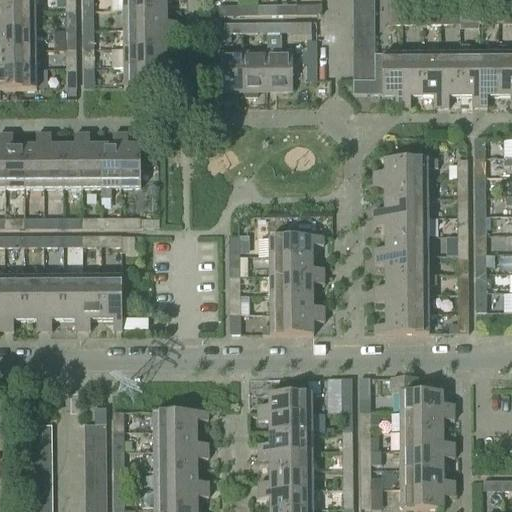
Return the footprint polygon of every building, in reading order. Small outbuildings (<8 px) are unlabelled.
[(35,0),(0,0),(0,14),(35,14),(35,0)] [(74,0),(64,0),(64,9),(75,9),(74,0)] [(92,0),(81,0),(82,9),(92,9),(92,0)] [(176,0),(122,0),(123,13),(166,13),(166,2),(177,2),(176,0)] [(352,5),(352,17),(374,17),(374,5),(352,5)] [(257,8),(243,9),(243,19),(257,19),(257,8)] [(271,8),(257,8),(257,19),(271,19),(271,8)] [(295,8),(282,8),(282,19),(296,18),(295,8)] [(316,8),(295,8),(296,18),(316,18),(316,8)] [(232,9),(217,9),(217,19),(232,19),(232,9)] [(166,13),(123,13),(123,33),(177,32),(177,24),(166,25),(166,13)] [(0,33),(36,33),(35,14),(0,14),(0,33)] [(511,16),(502,17),(502,27),(511,26),(511,16)] [(374,17),(352,17),(352,28),(374,27),(374,17)] [(401,17),(387,17),(387,28),(401,28),(401,17)] [(415,17),(401,17),(401,28),(415,28),(415,17)] [(440,17),(425,17),(425,28),(440,28),(440,17)] [(440,17),(440,28),(453,27),(453,17),(440,17)] [(464,17),(464,27),(479,27),(479,17),(464,17)] [(479,17),(479,27),(492,27),(492,17),(479,17)] [(92,19),(82,19),(82,33),(92,33),(92,19)] [(75,20),(64,20),(65,33),(75,33),(75,20)] [(229,26),(217,27),(217,37),(229,37),(229,26)] [(254,26),(241,26),(242,37),(254,37),(254,26)] [(291,36),(291,26),(280,26),(279,26),(279,36),(291,36)] [(374,27),(352,28),(352,38),(374,38),(374,27)] [(177,32),(123,33),(123,51),(167,51),(167,40),(177,40),(177,32)] [(36,33),(0,33),(0,52),(36,52),(36,33)] [(75,33),(65,33),(65,47),(75,47),(75,33)] [(92,33),(82,33),(82,47),(93,47),(92,33)] [(291,94),(291,54),(280,55),(279,38),(266,38),(266,55),(266,95),(291,94)] [(374,38),(352,38),(352,49),(374,49),(374,38)] [(307,54),(316,54),(316,45),(310,45),(307,45),(307,54)] [(352,49),(352,60),(374,60),(374,57),(374,49),(352,49)] [(167,51),(123,51),(123,71),(178,70),(178,63),(167,63),(167,51)] [(0,71),(36,71),(36,52),(0,52),(0,71)] [(242,55),(217,55),(217,95),(242,95),(242,55)] [(266,55),(242,55),(242,95),(244,95),(244,100),(256,100),(256,95),(266,95),(266,55)] [(511,56),(498,57),(498,100),(509,100),(509,111),(511,110),(511,56)] [(374,83),(352,83),(352,98),(381,98),(381,101),(394,101),(394,112),(402,112),(402,57),(374,57),(374,60),(374,71),(374,83)] [(421,57),(402,57),(402,112),(409,111),(409,101),(421,101),(421,57)] [(440,57),(421,57),(421,101),(432,101),(432,111),(440,111),(440,57)] [(459,57),(440,57),(440,111),(448,111),(448,100),(460,100),(459,57)] [(479,57),(459,57),(460,100),(471,100),(471,111),(479,111),(479,57)] [(498,57),(479,57),(479,111),(486,111),(486,100),(498,100),(498,57)] [(75,58),(65,58),(65,72),(75,72),(75,58)] [(93,58),(82,58),(83,71),(93,71),(93,58)] [(374,60),(352,60),(352,71),(374,71),(374,60)] [(178,70),(123,71),(124,91),(167,91),(167,78),(178,78),(178,70)] [(36,71),(0,71),(0,92),(36,92),(36,71)] [(93,71),(83,71),(83,86),(93,86),(93,71)] [(374,71),(352,71),(352,83),(374,83),(374,71)] [(75,72),(65,72),(65,86),(76,86),(75,72)] [(5,137),(5,192),(24,192),(24,148),(13,148),(12,137),(5,137)] [(24,148),(24,192),(43,192),(44,137),(35,137),(35,148),(24,148)] [(44,137),(43,192),(63,192),(63,148),(51,148),(51,137),(44,137)] [(63,148),(63,192),(82,192),(82,137),(74,137),(74,148),(63,148)] [(82,137),(82,192),(101,192),(101,148),(90,148),(90,137),(82,137)] [(101,192),(101,201),(111,201),(110,192),(120,192),(120,137),(112,137),(112,148),(101,148),(101,192)] [(127,137),(120,137),(120,192),(140,192),(140,148),(127,148),(127,137)] [(473,142),(473,156),(484,156),(483,142),(473,142)] [(143,156),(143,168),(155,168),(155,156),(143,156)] [(373,175),(373,183),(427,182),(427,171),(436,171),(436,162),(427,162),(384,162),(384,175),(373,175)] [(484,167),(473,168),(473,181),(484,181),(484,167)] [(466,168),(455,169),(455,182),(466,182),(466,168)] [(484,181),(473,181),(474,196),(484,195),(484,181)] [(373,183),(373,191),(384,191),(384,202),(427,202),(427,182),(373,183)] [(466,182),(455,182),(456,196),(466,196),(466,182)] [(384,213),(373,213),(373,221),(427,221),(427,202),(384,202),(384,213)] [(484,206),(474,206),(474,220),(484,219),(484,206)] [(466,207),(456,207),(456,221),(466,221),(466,207)] [(484,219),(474,220),(474,234),(484,234),(484,219)] [(427,221),(373,221),(373,229),(384,229),(384,240),(427,240),(427,221)] [(466,221),(456,221),(456,235),(467,235),(466,221)] [(4,222),(4,232),(18,232),(18,222),(4,222)] [(28,222),(28,232),(42,232),(43,222),(28,222)] [(43,222),(42,232),(56,232),(56,222),(43,222)] [(82,222),(67,222),(67,232),(82,232),(82,222)] [(95,222),(82,222),(82,232),(95,232),(95,222)] [(120,222),(106,222),(106,232),(121,232),(120,222)] [(133,222),(120,222),(121,232),(133,232),(133,222)] [(18,239),(4,239),(4,250),(18,250),(18,239)] [(43,239),(29,239),(29,250),(43,250),(43,239)] [(56,239),(43,239),(43,250),(56,250),(56,239)] [(68,239),(67,250),(82,250),(82,239),(68,239)] [(95,239),(82,239),(82,250),(96,250),(95,239)] [(121,239),(107,239),(107,250),(121,250),(121,239)] [(322,240),(268,240),(268,260),(312,260),(311,249),(322,249),(322,240)] [(384,252),(373,252),(373,260),(428,259),(427,240),(384,240),(384,252)] [(239,241),(228,241),(228,255),(239,255),(239,241)] [(484,244),(474,244),(474,258),(484,258),(484,244)] [(467,246),(456,246),(456,259),(467,259),(467,246)] [(484,258),(474,258),(474,272),(484,272),(484,258)] [(428,259),(373,260),(373,267),(384,267),(384,279),(428,278),(428,259)] [(467,259),(456,259),(456,274),(467,274),(467,259)] [(312,260),(268,260),(268,279),(322,279),(322,272),(312,272),(312,260)] [(239,266),(228,266),(228,280),(239,280),(239,266)] [(54,280),(43,280),(44,335),(52,334),(52,323),(62,324),(63,274),(54,275),(54,280)] [(63,274),(62,324),(74,324),(74,334),(82,334),(82,280),(70,280),(70,274),(63,274)] [(384,290),(373,290),(373,298),(428,298),(428,286),(436,286),(436,278),(428,278),(384,279),(384,290)] [(82,280),(82,334),(90,334),(90,323),(101,323),(101,279),(82,280)] [(101,279),(101,323),(113,323),(113,334),(122,334),(121,279),(101,279)] [(322,279),(268,279),(268,299),(312,299),(312,287),(323,287),(322,279)] [(24,280),(5,280),(5,335),(13,335),(13,324),(24,324),(24,280)] [(43,280),(24,280),(24,324),(36,324),(36,335),(44,335),(43,280)] [(239,280),(228,280),(228,294),(239,294),(239,280)] [(485,283),(474,283),(475,297),(485,297),(485,283)] [(467,284),(456,284),(457,298),(467,298),(467,284)] [(485,297),(475,297),(475,310),(485,310),(485,297)] [(373,298),(373,306),(385,306),(385,317),(428,317),(428,298),(373,298)] [(467,298),(457,298),(457,312),(467,312),(467,298)] [(312,299),(268,299),(268,318),(323,318),(323,310),(312,310),(312,299)] [(239,305),(228,305),(228,318),(239,318),(239,305)] [(385,328),(373,328),(373,337),(428,337),(428,317),(385,317),(385,328)] [(239,318),(228,318),(229,333),(239,332),(239,318)] [(268,329),(261,329),(261,338),(312,338),(312,326),(323,326),(323,318),(268,318),(268,329)] [(468,323),(457,323),(457,337),(468,337),(468,323)] [(340,382),(341,397),(352,397),(352,382),(340,382)] [(416,382),(389,382),(390,397),(399,397),(399,417),(453,416),(453,408),(442,408),(442,396),(416,396),(416,382)] [(268,410),(257,410),(257,418),(311,417),(311,397),(268,397),(268,410)] [(352,403),(341,404),(341,417),(352,417),(352,403)] [(370,403),(359,403),(359,417),(370,417),(370,403)] [(106,412),(94,412),(94,428),(106,429),(106,412)] [(123,416),(112,416),(112,430),(123,430),(123,416)] [(207,416),(152,416),(153,436),(196,436),(196,424),(207,424),(207,416)] [(453,416),(399,417),(399,436),(442,435),(442,423),(453,423),(453,416)] [(311,417),(257,418),(257,426),(268,426),(268,437),(312,437),(311,417)] [(352,417),(341,417),(341,431),(352,431),(352,417)] [(370,417),(359,417),(359,431),(370,431),(370,417)] [(94,428),(84,429),(84,441),(106,441),(106,429),(94,428)] [(50,429),(29,429),(29,441),(50,441),(50,429)] [(442,435),(399,436),(399,455),(454,454),(454,446),(442,447),(442,435)] [(196,436),(153,436),(153,455),(208,455),(207,447),(196,447),(196,436)] [(268,448),(257,449),(257,456),(312,456),(312,437),(268,437),(268,448)] [(50,441),(29,441),(29,452),(51,451),(50,441)] [(106,441),(84,441),(84,452),(106,452),(106,441)] [(352,441),(341,442),(341,455),(352,455),(352,441)] [(371,441),(359,441),(359,455),(371,455),(371,441)] [(123,442),(112,442),(113,456),(123,455),(123,442)] [(51,451),(29,452),(29,462),(51,462),(51,451)] [(106,452),(84,452),(84,463),(106,463),(106,452)] [(454,454),(399,455),(399,474),(442,473),(442,462),(454,461),(454,454)] [(123,455),(113,456),(113,470),(123,469),(123,455)] [(208,455),(153,455),(153,474),(196,474),(196,463),(208,463),(208,455)] [(352,455),(341,455),(342,469),(352,469),(352,455)] [(371,455),(359,455),(360,469),(371,469),(371,455)] [(312,456),(257,456),(257,464),(268,464),(269,476),(312,475),(312,456)] [(51,462),(29,462),(29,474),(51,473),(51,462)] [(106,463),(84,463),(84,474),(106,473),(106,463)] [(51,473),(29,474),(29,484),(51,484),(51,473)] [(106,473),(84,474),(84,484),(106,484),(106,473)] [(442,473),(399,474),(399,493),(454,493),(454,485),(442,485),(442,473)] [(196,474),(153,474),(153,494),(208,493),(208,486),(197,486),(196,474)] [(269,487),(258,487),(258,495),(312,494),(312,475),(269,476),(269,487)] [(123,480),(113,480),(113,494),(123,494),(123,480)] [(352,480),(342,480),(342,494),(353,493),(352,480)] [(371,480),(360,480),(360,493),(371,493),(371,480)] [(511,483),(502,484),(501,495),(511,494),(511,483)] [(51,484),(29,484),(29,496),(51,495),(51,484)] [(106,484),(84,484),(84,495),(106,495),(106,484)] [(502,484),(487,484),(487,495),(501,495),(502,484)] [(208,493),(153,494),(153,511),(196,511),(197,501),(208,501),(208,493)] [(353,493),(342,494),(342,507),(353,507),(353,493)] [(371,493),(360,493),(360,507),(371,507),(371,493)] [(454,493),(399,493),(399,511),(442,511),(443,500),(454,500),(454,493)] [(123,494),(113,494),(113,508),(123,508),(123,494)] [(312,511),(312,494),(258,495),(258,503),(269,502),(268,511),(312,511)] [(51,495),(29,496),(30,506),(51,506),(51,495)] [(106,495),(84,495),(84,506),(106,506),(106,495)]
